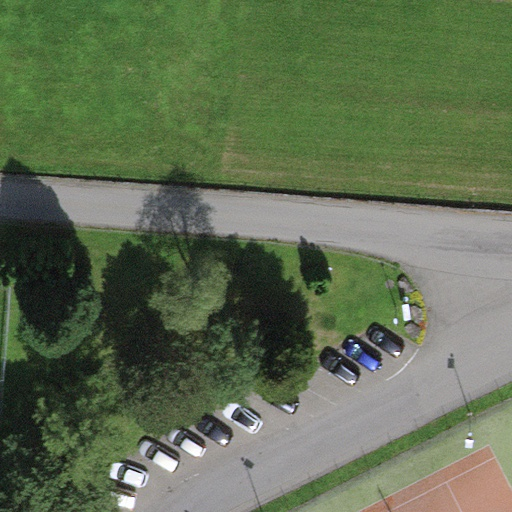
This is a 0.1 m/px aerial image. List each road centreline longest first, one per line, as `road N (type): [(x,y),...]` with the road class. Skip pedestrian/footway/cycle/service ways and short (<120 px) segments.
road 1 (unclassified): [(0,194),(261,212),(464,237),(511,276)]
road 2 (residential): [(511,349),(181,511)]
